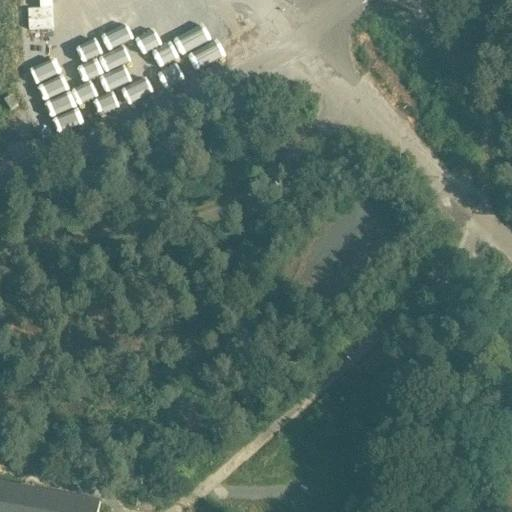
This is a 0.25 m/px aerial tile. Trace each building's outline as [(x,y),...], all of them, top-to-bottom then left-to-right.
[(11,97),(4,102),(11,111),(18,106),(11,97)] [(358,188),(268,275),(320,329),(409,242),(358,188)] [(403,379),(378,354),(363,369),(387,395),(403,379)] [(98,511),(101,503),(0,484),(0,511),(98,511)] [(156,502),(137,499),(136,508),(155,511),(156,502)]
